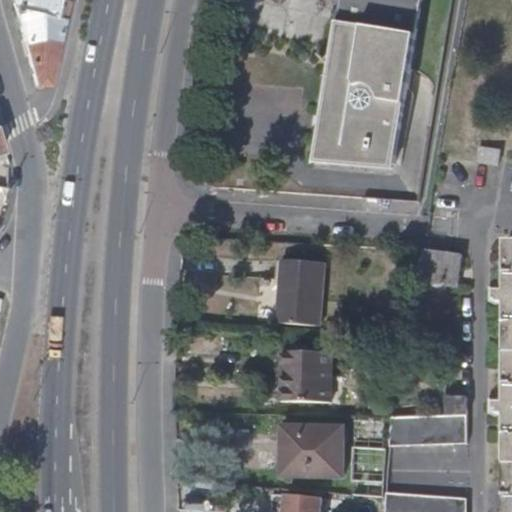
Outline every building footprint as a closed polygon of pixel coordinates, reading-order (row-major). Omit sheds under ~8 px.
[(47,85),(65,0),(10,0),(12,7),(33,84),(47,85)] [(421,0),(340,0),(337,23),(416,35),(421,0)] [(416,35),(337,23),(316,166),(386,173),(386,166),(393,167),(416,35)] [(502,155),(480,150),(478,165),(500,169),(502,155)] [(0,165),(8,167),(5,157),(0,156),(0,165)] [(511,511),(511,245),(507,246),(507,295),(498,295),(496,309),(507,309),(507,409),(496,409),(496,421),(507,421),(506,511),(511,511)] [(427,253),(417,252),(413,283),(446,289),(458,291),(463,259),(427,253)] [(327,265),(285,261),(281,326),(324,328),(327,265)] [(335,355),(284,354),(284,405),(334,406),(335,355)] [(469,400),(445,400),(446,417),(394,419),(392,448),(469,448),(469,400)] [(346,430),(284,428),(284,480),(346,480),(346,430)] [(359,460),(356,498),(385,501),(387,462),(359,460)] [(468,511),(469,503),(390,498),(388,511),(468,511)] [(291,499),(289,511),(324,511),(326,502),(291,499)]
